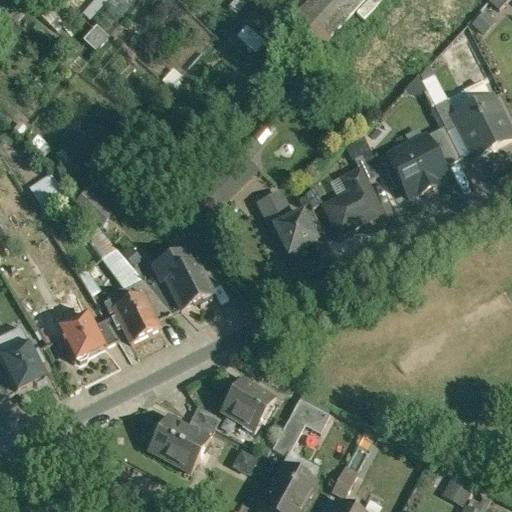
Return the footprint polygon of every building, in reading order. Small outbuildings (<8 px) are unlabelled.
[(87,0),(34,0),(28,7),(49,26),(54,20),(63,28),(87,0)] [(111,0),(98,0),(83,17),(91,24),(111,0)] [(313,0),(287,27),(315,55),(367,0),(313,0)] [(491,0),(489,2),(498,11),(508,0),(491,0)] [(496,24),(485,14),(473,27),(484,37),(496,24)] [(109,40),(96,29),(84,44),(96,54),(109,40)] [(421,84),(433,109),(445,103),(433,78),(421,84)] [(511,144),(511,137),(493,100),(455,119),(461,131),(477,162),(511,144)] [(448,105),(436,111),(449,137),(461,131),(455,119),(448,105)] [(250,162),(261,151),(252,142),(241,153),(250,162)] [(409,152),(389,161),(409,202),(445,184),(428,148),(411,156),(409,152)] [(239,154),(201,193),(219,210),(257,172),(239,154)] [(384,177),(372,154),(355,163),(360,173),(361,173),(368,186),(384,177)] [(368,186),(361,173),(360,173),(344,182),(351,196),(325,209),(339,239),(383,217),(368,186)] [(28,190),(40,212),(63,200),(51,178),(28,190)] [(109,215),(87,193),(74,206),(97,228),(109,215)] [(280,197),(259,208),(272,234),(275,232),(275,231),(293,222),(280,197)] [(293,222),(275,231),(275,232),(289,260),(318,245),(312,234),(317,232),(314,225),(309,228),(303,217),(293,222)] [(123,293),(138,282),(99,231),(84,243),(123,293)] [(193,269),(185,255),(155,270),(159,279),(162,286),(166,284),(181,314),(182,315),(199,306),(201,309),(213,303),(211,300),(214,298),(197,266),(193,269)] [(166,284),(162,286),(159,279),(145,286),(173,318),(181,314),(166,284)] [(145,286),(144,284),(135,289),(140,299),(143,298),(157,326),(173,318),(145,286)] [(135,289),(109,302),(116,316),(118,319),(122,329),(131,348),(160,333),(157,326),(143,298),(140,299),(135,289)] [(74,293),(58,301),(64,312),(72,308),(81,325),(88,321),(74,293)] [(116,316),(110,305),(105,307),(105,308),(110,319),(116,316)] [(64,312),(58,315),(66,332),(81,325),(72,308),(64,312)] [(118,319),(112,322),(117,331),(122,329),(118,319)] [(66,332),(59,336),(67,351),(75,368),(77,367),(81,369),(88,365),(89,361),(106,353),(105,352),(95,331),(89,320),(88,321),(81,325),(66,332)] [(120,345),(107,324),(95,331),(105,352),(106,353),(120,345)] [(63,343),(59,345),(58,345),(57,345),(58,346),(61,353),(62,354),(67,351),(63,343)] [(30,350),(7,362),(0,348),(0,368),(17,399),(33,389),(38,393),(47,388),(46,383),(48,382),(39,367),(44,364),(39,355),(34,358),(30,350)] [(275,405),(242,384),(223,414),(256,435),(275,405)] [(331,419),(300,403),(291,421),(306,429),(305,430),(321,438),(331,419)] [(222,422),(199,410),(193,422),(216,434),(222,422)] [(306,429),(291,421),(273,454),(288,461),(305,430),(306,429)] [(187,432),(168,422),(151,453),(193,476),(210,444),(187,432)] [(216,434),(193,422),(187,432),(210,444),(216,434)] [(362,474),(377,443),(363,437),(349,468),(362,474)] [(243,477),(252,460),(240,453),(231,470),(243,477)] [(302,511),(316,486),(284,469),(261,511),(302,511)] [(358,477),(346,471),(333,496),(345,502),(358,477)] [(472,493),(453,482),(450,487),(461,492),(455,503),(464,508),(472,493)] [(485,511),(486,511),(471,503),(467,510),(470,511),(485,511)]
